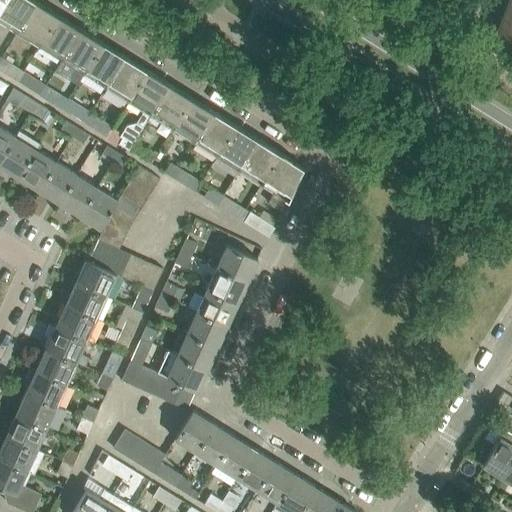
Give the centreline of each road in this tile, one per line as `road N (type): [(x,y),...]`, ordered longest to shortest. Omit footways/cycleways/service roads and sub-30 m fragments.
road 1 (residential): [(85,0),(319,145),(326,174),(232,391),(241,405),(407,505)]
road 2 (tertiary): [(261,0),(511,154)]
road 3 (tertiary): [(511,122),(315,0)]
road 4 (residential): [(407,505),(511,336)]
